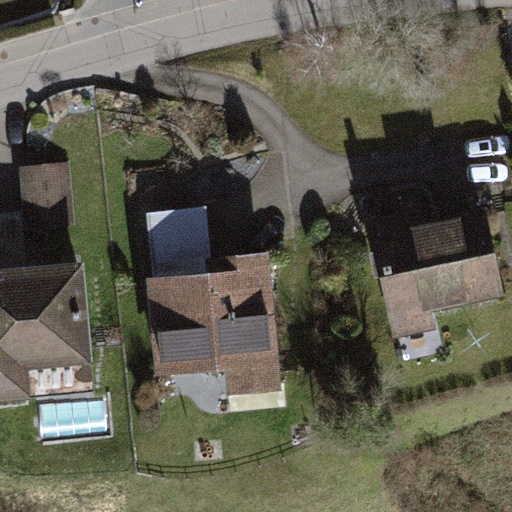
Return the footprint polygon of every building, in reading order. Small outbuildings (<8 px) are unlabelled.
[(70,162),(22,166),(28,227),(76,222),(70,162)] [(420,202),(365,214),(392,335),(434,326),(430,307),(502,291),(483,203),(423,216),(420,202)] [(147,209),(153,271),(204,266),(202,252),(210,251),(206,204),(147,209)] [(27,259),(22,210),(0,211),(0,397),(97,388),(84,253),(27,259)] [(153,271),(144,272),(154,371),(225,363),(228,390),(281,384),(267,245),(210,251),(202,252),(204,266),(153,271)]
